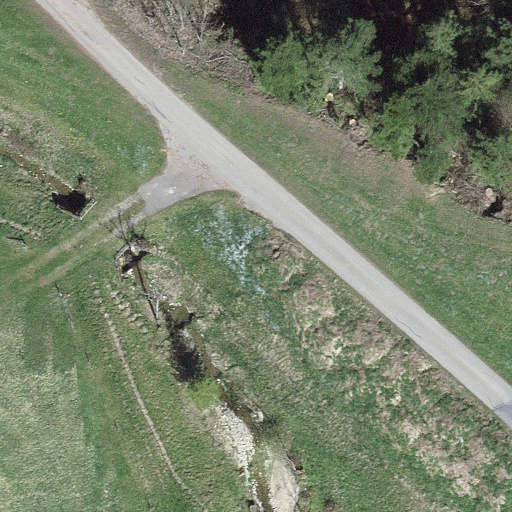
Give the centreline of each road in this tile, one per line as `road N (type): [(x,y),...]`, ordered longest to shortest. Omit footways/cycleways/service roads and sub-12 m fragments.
road 1 (track): [(511,409),(218,155),(55,0)]
road 2 (track): [(218,155),(25,280)]
